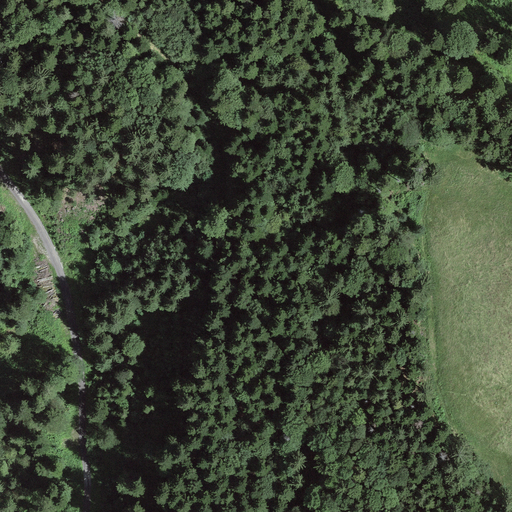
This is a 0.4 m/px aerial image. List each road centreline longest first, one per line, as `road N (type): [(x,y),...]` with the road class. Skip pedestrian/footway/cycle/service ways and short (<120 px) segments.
road 1 (track): [(268,511),(225,360),(231,273),(217,239),(225,187),(219,133),(187,81),(142,31),(115,15),(111,0)]
road 2 (track): [(85,511),(79,351),(45,237),(0,172)]
road 3 (track): [(511,76),(329,0)]
